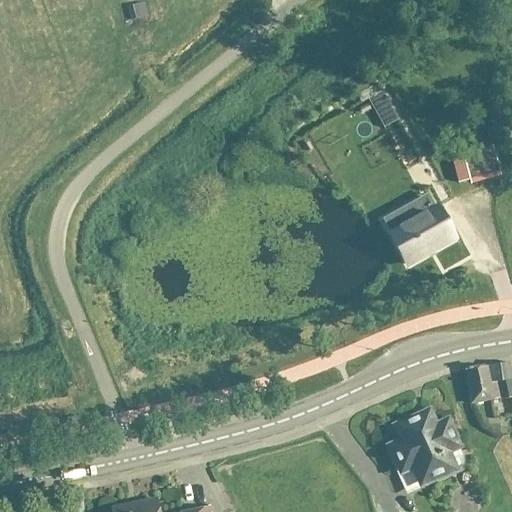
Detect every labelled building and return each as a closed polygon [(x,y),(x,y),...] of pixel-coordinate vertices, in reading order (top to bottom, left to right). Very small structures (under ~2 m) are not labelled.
[(154,9),(150,0),(135,0),(141,14),(154,9)] [(374,116),(389,108),(381,94),(367,102),(374,116)] [(475,151),(483,181),(498,177),(490,147),(475,151)] [(406,266),(452,240),(435,210),(433,211),(428,200),(417,206),(415,203),(397,213),(405,227),(389,236),(406,266)] [(508,365),(463,373),(470,405),(499,400),(497,384),(511,382),(509,368),(508,365)] [(422,487),(455,471),(456,470),(457,470),(458,469),(459,468),(459,466),(460,465),(460,464),(460,463),(459,462),(459,460),(463,459),(446,424),(434,430),(427,416),(395,431),(403,447),(401,448),(399,450),(396,454),(395,457),(395,461),(396,464),(402,476),(414,470),(422,487)] [(211,511),(211,509),(194,511),(157,511),(155,501),(110,511),(211,511)]
